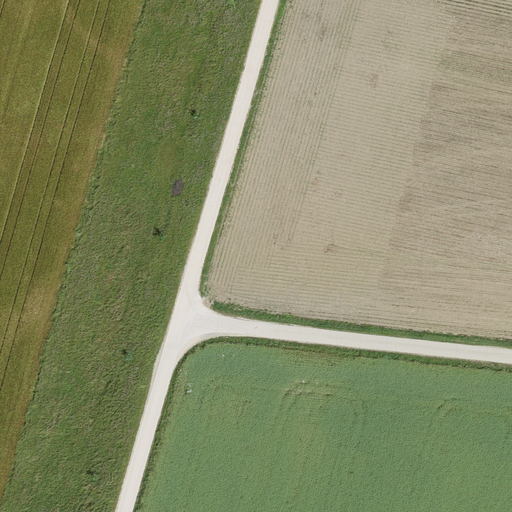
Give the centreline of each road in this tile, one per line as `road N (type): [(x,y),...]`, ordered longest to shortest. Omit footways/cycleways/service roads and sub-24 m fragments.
road 1 (unclassified): [(511,360),(181,320),(125,511)]
road 2 (track): [(181,320),(271,0)]
